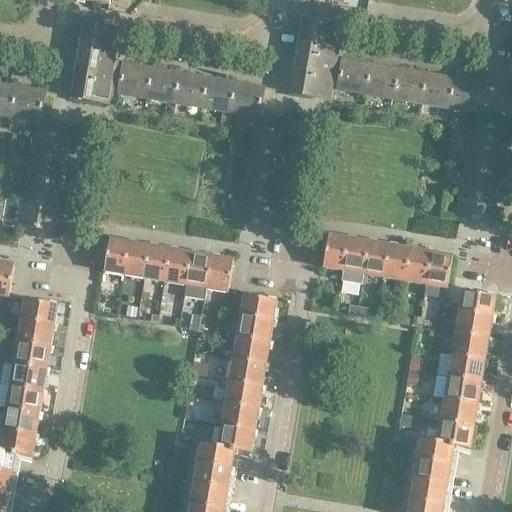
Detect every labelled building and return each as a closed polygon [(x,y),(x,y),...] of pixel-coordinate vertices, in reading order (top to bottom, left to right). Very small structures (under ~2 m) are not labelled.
[(310,35),(312,23),(305,22),(303,34),(310,35)] [(327,38),(328,32),(330,26),(323,25),(321,37),(327,38)] [(91,39),(93,27),(86,26),(84,38),(91,39)] [(339,34),(340,28),(330,26),(328,32),(339,34)] [(108,42),(109,36),(111,30),(104,29),(102,41),(108,42)] [(120,38),(121,32),(111,30),(109,36),(120,38)] [(316,36),(310,35),(303,34),(301,46),(325,50),(326,44),(327,38),(321,37),(316,36)] [(97,40),(91,39),(84,38),(82,50),(106,54),(107,48),(108,42),(102,41),(97,40)] [(324,56),(325,50),(301,46),(299,58),(323,62),(324,56)] [(105,60),(106,54),(82,50),(80,62),(104,66),(105,60)] [(322,68),(323,62),(299,58),(297,70),(321,74),(322,68)] [(103,72),(104,66),(80,62),(78,74),(102,78),(103,72)] [(366,94),(371,67),(343,62),(338,89),(366,94)] [(147,99),(152,71),(123,66),(119,94),(147,99)] [(394,99),(398,71),(371,67),(366,94),(394,99)] [(319,86),(320,80),(321,74),(297,70),(293,94),(317,98),(318,91),(319,86)] [(175,103),(179,76),(152,71),(147,99),(175,103)] [(421,104),(426,76),(398,71),(394,99),(421,104)] [(100,90),(101,84),(102,78),(78,74),(74,98),(98,102),(99,95),(100,90)] [(203,108),(207,80),(179,76),(175,103),(203,108)] [(449,108),(454,81),(426,76),(421,104),(449,108)] [(230,113),(235,85),(207,80),(203,108),(230,113)] [(478,112),(482,86),(454,81),(449,108),(478,113),(478,112)] [(259,116),(263,90),(235,85),(230,113),(258,117),(259,117),(259,116)] [(0,114),(11,117),(16,89),(0,86),(0,114)] [(40,121),(44,94),(16,89),(11,117),(39,122),(40,121)] [(327,100),(329,93),(318,91),(317,98),(327,100)] [(108,104),(110,97),(99,95),(98,102),(108,104)] [(487,121),(488,114),(478,112),(478,113),(477,119),(487,121)] [(494,122),(495,115),(488,114),(487,121),(486,127),(493,129),(494,122)] [(508,125),(509,118),(495,115),(494,122),(508,125)] [(268,125),(269,118),(259,116),(259,117),(258,117),(257,123),(268,125)] [(274,133),(275,126),(276,119),(269,118),(268,125),(266,132),(274,133)] [(289,129),(290,122),(276,119),(275,126),(289,129)] [(486,127),(487,121),(477,119),(476,126),(486,127)] [(50,130),(51,123),(40,121),(39,122),(38,127),(50,130)] [(507,131),(508,125),(494,122),(493,129),(507,131)] [(56,137),(57,131),(58,124),(51,123),(50,130),(49,136),(56,137)] [(266,132),(268,125),(257,123),(256,130),(266,132)] [(70,133),(71,126),(58,124),(57,131),(70,133)] [(288,135),(289,129),(275,126),(274,133),(288,135)] [(493,129),(486,127),(476,126),(473,141),(475,141),(474,149),(503,154),(507,131),(493,129)] [(49,136),(50,130),(38,127),(36,134),(49,136)] [(274,133),(266,132),(256,130),(253,145),(255,145),(254,153),(284,158),(288,135),(274,133)] [(69,139),(70,133),(57,131),(56,137),(69,139)] [(56,137),(49,136),(36,134),(34,149),(36,149),(35,157),(65,162),(69,139),(56,137)] [(499,177),(503,154),(474,149),(473,156),(471,156),(468,172),(499,177)] [(280,181),(284,158),(254,153),(253,160),(250,160),(248,175),(280,181)] [(61,185),(65,162),(35,157),(33,165),(31,164),(29,180),(61,185)] [(495,200),(499,177),(468,172),(465,187),(467,187),(466,195),(495,200)] [(276,204),(280,181),(248,175),(245,191),(247,191),(246,199),(276,204)] [(57,208),(61,185),(29,180),(26,195),(28,196),(27,203),(57,208)] [(491,223),(495,200),(466,195),(465,203),(463,202),(460,218),(491,223)] [(272,227),(276,204),(246,199),(245,206),(242,206),(240,222),(272,227)] [(53,232),(57,208),(27,203),(25,211),(23,210),(21,226),(53,232)] [(343,272),(349,239),(329,236),(324,269),(343,272)] [(363,276),(369,243),(349,239),(343,272),(363,276)] [(124,277),(129,244),(110,240),(104,273),(124,277)] [(384,279),(390,246),(369,243),(363,276),(384,279)] [(144,280),(150,247),(129,244),(124,277),(144,280)] [(405,283),(411,250),(390,246),(384,279),(405,283)] [(165,284),(171,251),(150,247),(144,280),(165,284)] [(425,286),(431,253),(411,250),(405,283),(425,286)] [(186,287),(191,254),(171,251),(165,284),(186,287)] [(447,290),(453,257),(431,253),(425,286),(447,290)] [(207,291),(212,258),(191,254),(186,287),(207,291)] [(228,294),(234,261),(212,258),(207,291),(228,294)] [(0,297),(9,299),(14,266),(0,263),(0,297)] [(493,317),(496,298),(463,292),(459,311),(493,317)] [(274,321),(277,302),(244,297),(241,316),(274,321)] [(54,326),(58,306),(24,301),(21,320),(54,326)] [(489,339),(493,317),(459,311),(456,333),(489,339)] [(270,343),(274,321),(241,316),(237,338),(270,343)] [(51,348),(54,326),(21,320),(17,342),(51,348)] [(485,361),(489,339),(456,333),(452,355),(485,361)] [(266,365),(270,343),(237,338),(233,360),(266,365)] [(47,370),(51,348),(17,342),(14,364),(47,370)] [(481,383),(485,361),(452,355),(448,378),(481,383)] [(262,388),(266,365),(233,360),(229,382),(262,388)] [(43,392),(47,370),(14,364),(10,386),(43,392)] [(478,405),(481,383),(448,378),(444,400),(478,405)] [(259,410),(262,388),(229,382),(226,404),(259,410)] [(40,414),(43,392),(10,386),(6,408),(40,414)] [(474,427),(478,405),(444,400),(440,422),(474,427)] [(255,432),(259,410),(226,404),(222,426),(255,432)] [(36,437),(40,414),(6,408),(2,431),(36,437)] [(470,450),(474,427),(440,422),(437,443),(454,446),(454,447),(470,450)] [(251,454),(255,432),(222,426),(218,448),(218,449),(235,452),(251,454)] [(32,459),(36,437),(2,431),(0,445),(0,453),(16,456),(32,459)] [(443,511),(454,447),(454,446),(437,443),(421,441),(409,511),(443,511)] [(224,511),(235,452),(218,449),(218,448),(202,445),(190,511),(224,511)] [(0,511),(6,511),(13,473),(16,456),(0,453),(0,511)]
